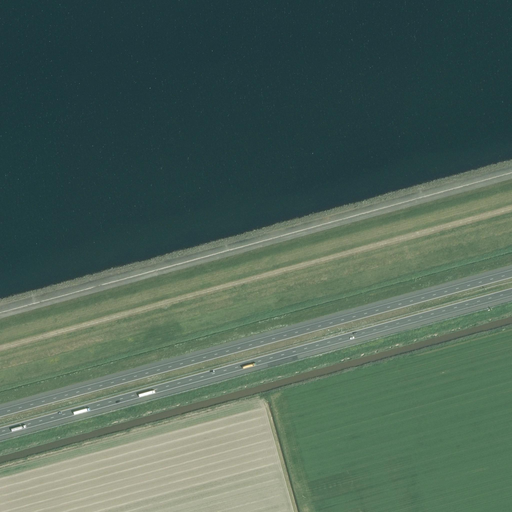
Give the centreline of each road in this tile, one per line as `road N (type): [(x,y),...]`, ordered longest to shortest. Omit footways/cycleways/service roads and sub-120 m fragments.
road 1 (track): [(0,347),(511,207)]
road 2 (motorway): [(0,432),(511,292)]
road 3 (motorway): [(511,273),(0,413)]
